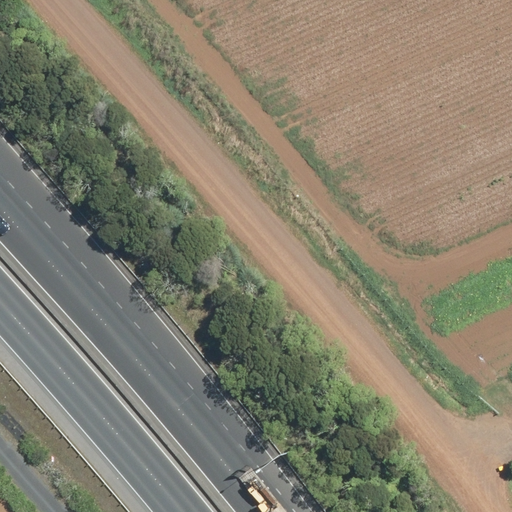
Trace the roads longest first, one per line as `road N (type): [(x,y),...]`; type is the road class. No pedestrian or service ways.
road 1 (motorway): [(0,203),(267,511)]
road 2 (motorway): [(181,511),(0,304)]
